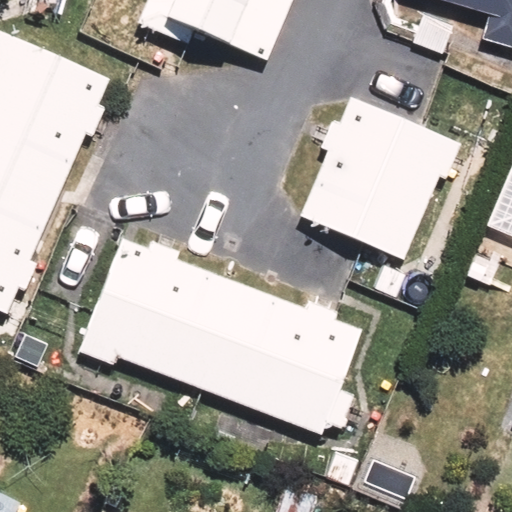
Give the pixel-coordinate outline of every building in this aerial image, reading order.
[(136,0),(126,24),(250,79),(285,0),(136,0)] [(511,0),(435,0),(474,12),(466,39),(502,50),(510,22),(511,15),(511,0)] [(109,70),(0,24),(0,312),(7,315),(109,70)] [(460,135),(347,88),(292,219),(405,266),(460,135)] [(349,322),(113,236),(73,346),(309,432),(349,322)]
